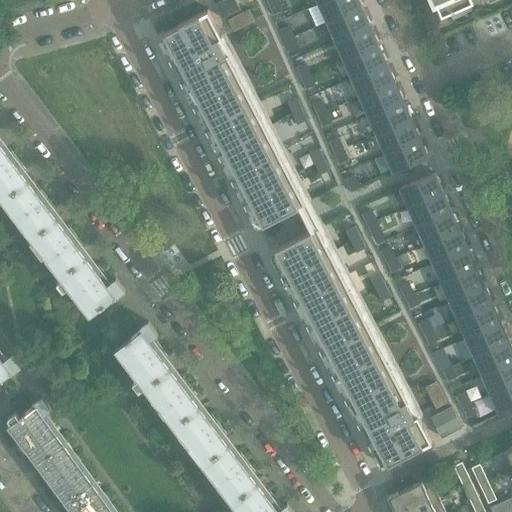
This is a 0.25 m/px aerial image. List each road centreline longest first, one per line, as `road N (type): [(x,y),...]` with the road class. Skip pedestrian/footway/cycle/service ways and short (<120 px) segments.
road 1 (residential): [(354,511),(366,494),(112,12)]
road 2 (residential): [(334,511),(0,81)]
road 3 (residential): [(511,279),(395,0)]
